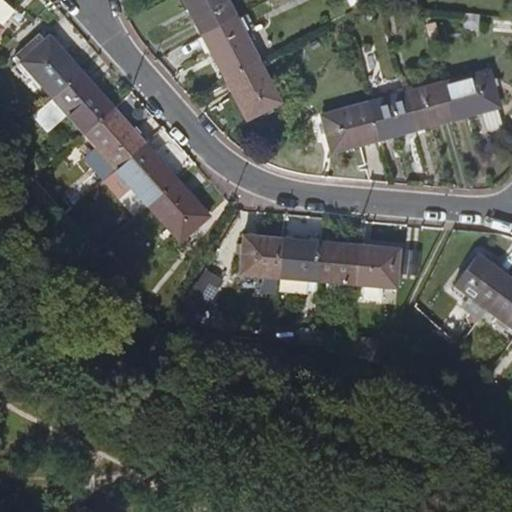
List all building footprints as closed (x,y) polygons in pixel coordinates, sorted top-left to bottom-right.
[(179,0),(201,41),(234,24),(222,0),(179,0)] [(363,5),(359,0),(343,0),(349,13),(363,5)] [(0,32),(9,22),(0,14),(0,32)] [(361,21),(369,26),(373,21),(365,15),(361,21)] [(256,66),(234,24),(201,41),(224,83),(256,66)] [(56,103),(85,78),(53,42),(51,44),(43,37),(19,58),(25,67),(56,103)] [(312,56),(319,51),(315,45),(308,49),(312,56)] [(278,109),(256,66),(224,83),(246,126),(278,109)] [(489,76),(444,88),(454,124),(479,117),(496,112),(499,112),(489,76)] [(56,103),(47,112),(53,119),(62,110),(70,119),(87,138),(116,113),(85,78),(56,103)] [(444,88),(406,98),(416,134),(454,124),(444,88)] [(416,134),(406,98),(369,107),(379,144),(416,134)] [(379,144),(369,107),(321,120),(331,157),(379,144)] [(47,112),(37,120),(51,136),(70,119),(62,110),(53,119),(47,112)] [(500,125),(496,112),(479,117),(484,133),(489,136),(498,134),(500,125)] [(119,174),(148,149),(138,137),(116,113),(87,138),(100,153),(119,174)] [(151,209),(180,184),(148,149),(119,174),(135,191),(151,209)] [(119,174),(100,153),(90,162),(108,184),(119,174)] [(135,191),(119,174),(108,184),(107,185),(122,203),(135,191)] [(210,219),(180,184),(151,209),(182,245),(210,219)] [(281,281),(284,243),(242,240),(241,278),(281,281)] [(324,247),(284,243),(281,281),(309,284),(321,285),(324,247)] [(321,285),(359,288),(363,250),(324,247),(321,285)] [(363,250),(359,288),(383,290),(397,291),(401,253),(363,250)] [(468,257),(455,250),(448,263),(460,270),(468,257)] [(121,258),(111,266),(126,286),(138,279),(121,258)] [(466,302),(488,318),(509,288),(478,265),(456,295),(466,302)] [(206,268),(186,303),(203,314),(224,279),(206,268)] [(307,296),(309,284),(281,281),(280,294),(307,296)] [(381,304),(383,290),(359,288),(358,302),(381,304)] [(511,289),(509,288),(488,318),(511,335),(511,289)] [(488,318),(466,302),(460,313),(480,328),(488,318)] [(313,347),(314,331),(300,330),(299,347),(313,347)]
